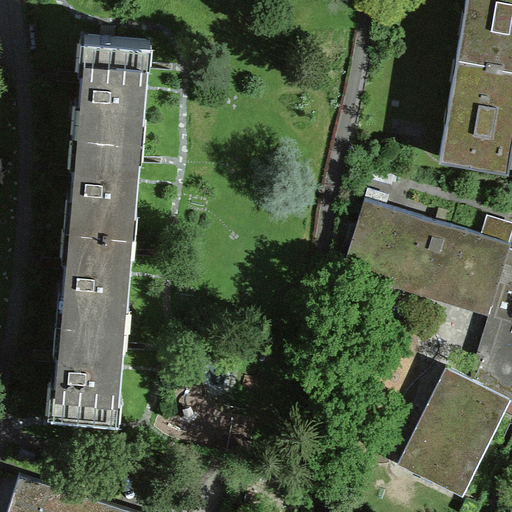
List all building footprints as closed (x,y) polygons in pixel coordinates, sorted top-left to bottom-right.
[(511,0),(465,0),(456,53),(502,61),(501,63),(511,64),(511,0)] [(82,118),(81,127),(137,132),(139,113),(143,113),(148,60),(143,59),(145,38),(89,34),(86,66),(83,66),(80,96),(84,96),(82,118)] [(511,64),(501,63),(502,61),(456,53),(439,155),(509,167),(511,148),(511,64)] [(135,152),(137,132),(81,127),(78,160),(74,159),(72,189),(76,189),(74,211),(73,221),(129,225),(131,206),(135,207),(140,153),(135,152)] [(346,258),(490,302),(487,311),(488,311),(509,247),(511,240),(426,214),(365,196),(346,258)] [(66,306),(65,315),(121,319),(122,299),(127,300),(132,246),(127,246),(129,225),(73,221),(70,253),(66,252),(64,282),(68,283),(66,306)] [(511,392),(511,247),(509,247),(488,311),(489,311),(470,375),(451,365),(403,462),(463,492),(511,392)] [(119,339),(121,319),(65,315),(62,346),(58,346),(56,375),(59,376),(57,401),(57,408),(112,413),(114,392),(119,393),(123,339),(119,339)] [(20,470),(6,511),(151,511),(89,492),(92,483),(112,489),(116,476),(93,468),(86,466),(79,489),(20,470)]
